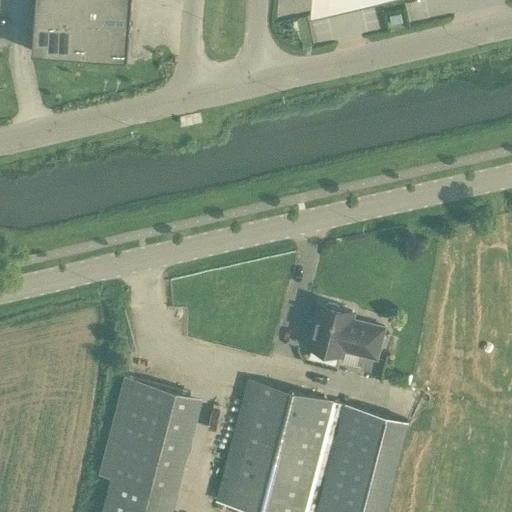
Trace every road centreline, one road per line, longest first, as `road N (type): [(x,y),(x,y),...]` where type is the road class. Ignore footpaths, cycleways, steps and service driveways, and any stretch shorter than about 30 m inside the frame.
road 1 (tertiary): [(0,293),(511,175)]
road 2 (unclassified): [(250,83),(511,28)]
road 3 (unclassified): [(0,141),(186,100)]
